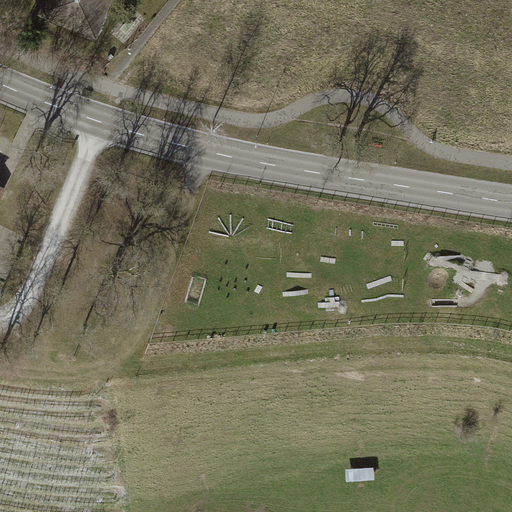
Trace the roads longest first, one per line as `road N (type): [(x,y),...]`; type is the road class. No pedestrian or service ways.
road 1 (tertiary): [(0,82),(200,150),(511,203)]
road 2 (track): [(200,150),(127,351),(90,373),(0,369)]
